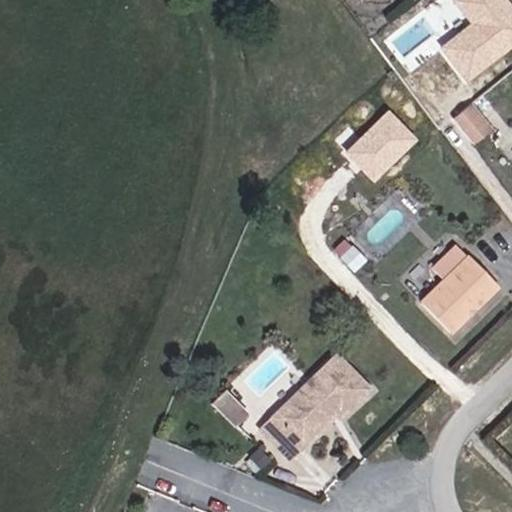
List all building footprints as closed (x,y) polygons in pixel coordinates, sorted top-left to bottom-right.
[(511,46),(511,7),(506,0),(454,0),(453,2),(471,24),(440,50),(467,83),(511,46)] [(500,127),(480,102),(463,116),(483,141),(500,127)] [(418,141),(388,111),(347,152),(377,182),(418,141)] [(431,268),(442,278),(420,304),(453,331),(501,278),(468,249),(465,252),(453,243),(431,268)] [(374,258),(362,247),(351,259),(362,270),(374,258)] [(369,384),(335,354),(267,428),(295,453),(330,413),(338,418),(369,384)]
